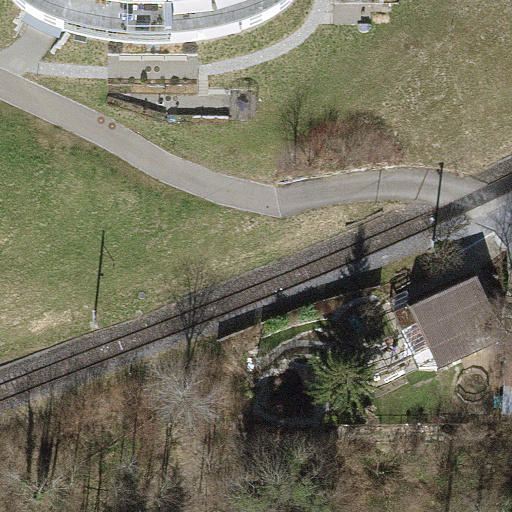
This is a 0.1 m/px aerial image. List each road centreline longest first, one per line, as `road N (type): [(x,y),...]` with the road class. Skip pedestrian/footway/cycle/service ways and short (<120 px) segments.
road 1 (residential): [(0,91),(169,178),(257,199)]
road 2 (track): [(511,212),(405,181),(362,182),(287,202),(257,199)]
